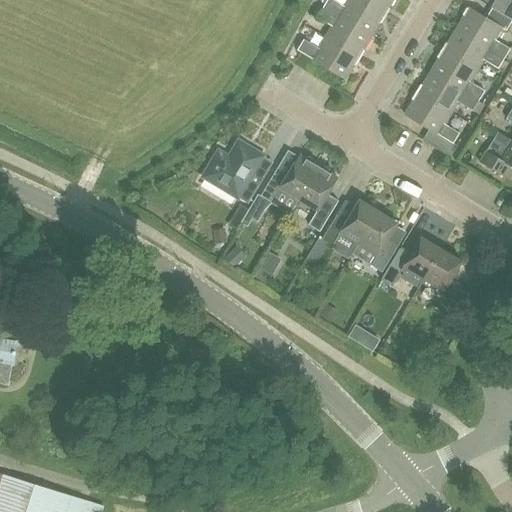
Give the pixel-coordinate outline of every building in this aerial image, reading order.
[(384,15),(358,0),(347,0),(344,6),(333,0),(326,0),(322,8),(371,36),(384,15)] [(358,0),(384,15),(392,0),(358,0)] [(331,27),(325,38),(359,58),(371,36),(322,8),(316,18),(331,27)] [(468,8),(456,29),(505,57),(510,48),(495,40),(502,28),(507,31),(511,23),(511,20),(492,9),(486,19),(468,8)] [(504,59),(505,57),(456,29),(455,30),(443,51),(477,71),(484,60),(498,69),(504,59)] [(359,58),(325,38),(318,50),(303,41),(297,51),(346,80),(359,58)] [(443,51),(430,72),(479,101),(485,90),(471,82),(477,71),(443,51)] [(509,64),(503,61),(498,69),(504,72),(505,70),(509,64)] [(479,101),(430,72),(418,93),(452,113),(458,102),(473,111),(479,101)] [(445,124),(452,113),(418,93),(405,115),(454,144),(460,133),(445,124)] [(511,141),(498,133),(490,146),(480,162),(504,176),(510,166),(511,167),(511,141)] [(270,169),(262,164),(266,158),(239,142),(231,156),(220,150),(214,160),(204,178),(238,198),(239,197),(250,203),(255,193),(270,169)] [(276,172),(261,196),(273,202),(281,189),(299,200),(318,167),(300,156),(290,171),(286,178),(276,172)] [(318,167),(299,200),(317,211),(309,225),(321,232),(335,208),(339,201),(328,194),(338,179),(318,167)] [(331,248),(349,259),(353,254),(359,244),(378,212),(360,201),(346,223),(336,217),(322,241),(332,247),(331,248)] [(237,230),(247,213),(241,209),(230,226),(237,230)] [(397,224),(378,212),(359,244),(378,256),(372,266),(382,272),(394,252),(384,246),(397,224)] [(224,228),(212,229),(215,244),(226,242),(224,228)] [(402,271),(421,282),(441,250),(421,237),(410,255),(399,248),(380,280),(392,288),(402,271)] [(235,249),(225,258),(234,266),(243,257),(235,249)] [(441,250),(421,282),(443,295),(462,262),(441,250)] [(335,274),(335,259),(323,258),(322,273),(335,274)] [(272,273),(260,265),(253,278),(265,285),(272,273)] [(446,312),(456,318),(472,292),(462,286),(446,312)] [(320,316),(331,323),(338,311),(327,305),(320,316)] [(0,382),(8,384),(19,322),(0,318),(0,382)] [(347,335),(359,343),(367,331),(354,324),(347,335)] [(0,473),(0,511),(102,511),(104,506),(0,473)]
